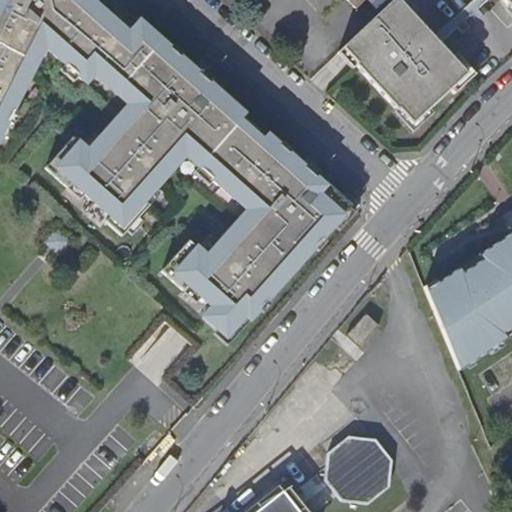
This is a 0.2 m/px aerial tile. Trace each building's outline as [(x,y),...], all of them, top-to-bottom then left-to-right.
[(0,0),(0,167),(56,53),(68,63),(58,70),(86,91),(100,82),(130,104),(186,52),(150,16),(139,30),(103,0),(0,0)] [(394,0),(342,52),(354,65),(353,67),(395,112),(397,111),(410,125),(464,75),(394,0)] [(348,0),(357,8),(365,0),(348,0)] [(511,0),(499,0),(511,14),(511,0)] [(279,135),(186,52),(92,148),(77,135),(52,163),(129,241),(193,158),(235,202),(279,135)] [(362,210),(279,135),(235,202),(255,214),(214,250),(198,238),(160,279),(227,343),(362,210)] [(420,302),(452,380),(511,340),(511,240),(507,245),(504,240),(473,266),(477,272),(456,286),(452,281),(420,302)] [(371,346),(357,335),(337,359),(351,372),(371,346)] [(348,439),(324,457),(320,481),(339,503),(361,504),(389,484),(391,460),(377,441),(348,439)] [(292,511),(280,496),(259,511),(292,511)]
